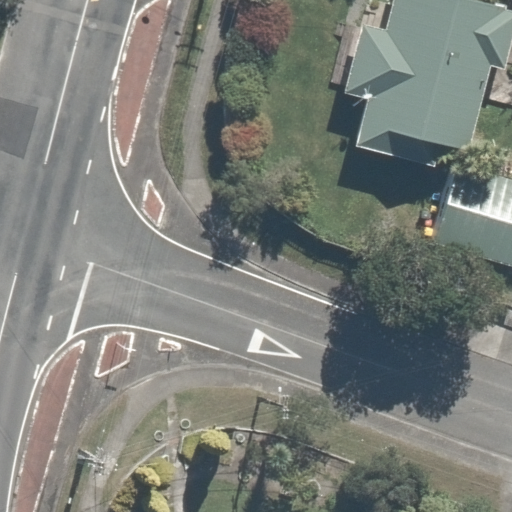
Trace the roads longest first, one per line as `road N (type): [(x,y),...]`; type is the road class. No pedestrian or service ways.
road 1 (residential): [(26,242),(511,415)]
road 2 (residential): [(26,242),(94,0)]
